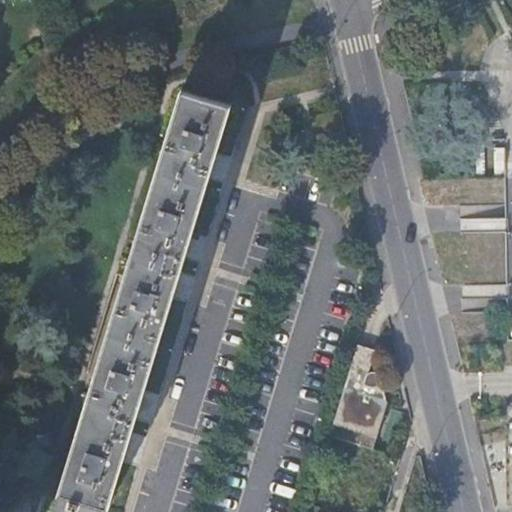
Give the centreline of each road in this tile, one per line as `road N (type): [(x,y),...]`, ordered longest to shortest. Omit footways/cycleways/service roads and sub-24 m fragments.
road 1 (residential): [(157,511),(249,215),(268,207),(327,220),(333,235),(255,511)]
road 2 (tertiary): [(462,511),(348,10)]
